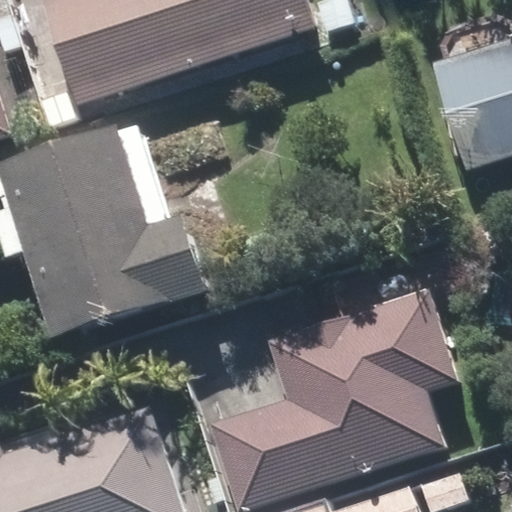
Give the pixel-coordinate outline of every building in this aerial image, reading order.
[(319,0),(60,0),(97,112),(331,37),(319,0)] [(358,0),(353,0),(331,7),(340,35),(366,27),(358,0)] [(20,17),(2,23),(14,58),(32,52),(20,17)] [(0,47),(0,156),(31,147),(0,47)] [(511,48),(454,67),(488,177),(511,169),(511,48)] [(89,123),(81,99),(56,107),(63,131),(89,123)] [(31,172),(43,213),(24,219),(36,261),(55,255),(81,343),(234,297),(212,224),(179,235),(149,135),(31,172)] [(291,231),(248,245),(259,279),(302,267),(291,231)] [(502,233),(471,242),(479,267),(510,259),(502,233)] [(281,511),(466,453),(447,394),(477,385),(448,296),(288,348),(307,408),(231,431),(257,511),(281,511)] [(0,511),(204,511),(174,416),(24,462),(20,450),(0,455),(0,511)] [(471,478),(434,490),(440,511),(457,511),(481,505),(471,478)] [(338,511),(337,507),(322,511),(432,511),(425,489),(357,511),(338,511)]
